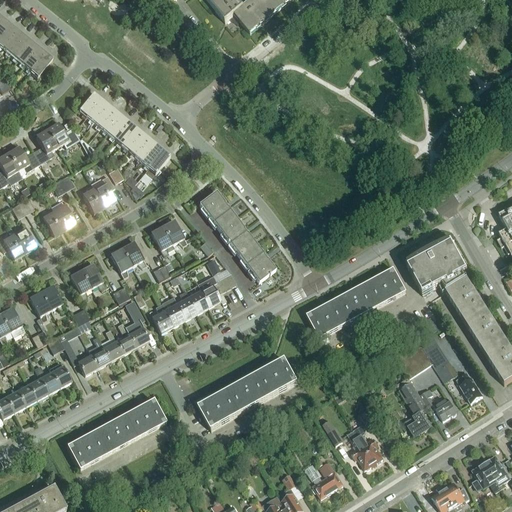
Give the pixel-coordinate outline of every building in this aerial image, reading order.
[(204,0),(225,25),(233,18),(244,8),(237,0),(204,0)] [(253,0),(245,7),(244,8),(233,18),(250,38),(275,16),(261,0),(253,0)] [(261,0),(275,16),(294,0),(261,0)] [(0,43),(12,29),(5,24),(0,29),(0,43)] [(0,43),(0,51),(3,53),(19,35),(12,29),(0,43)] [(25,41),(19,35),(3,53),(9,59),(25,41)] [(9,59),(16,65),(32,46),(25,41),(9,59)] [(39,52),(32,46),(16,65),(23,70),(39,52)] [(23,70),(30,76),(46,57),(39,52),(23,70)] [(53,63),(46,57),(30,76),(37,82),(53,63)] [(10,91),(4,80),(0,82),(0,90),(3,95),(10,91)] [(86,122),(102,103),(94,96),(78,116),(86,122)] [(86,122),(93,128),(109,108),(102,103),(86,122)] [(115,114),(109,108),(93,128),(99,133),(115,114)] [(99,133),(107,139),(123,120),(115,114),(99,133)] [(129,125),(123,120),(107,139),(113,145),(129,125)] [(113,145),(120,150),(136,131),(129,125),(113,145)] [(47,133),(57,151),(63,147),(66,151),(79,143),(72,131),(63,136),(58,127),(47,133)] [(143,137),(136,131),(120,150),(127,156),(143,137)] [(51,154),(57,151),(47,133),(35,140),(41,150),(33,155),(40,167),(54,159),(51,154)] [(127,156),(134,161),(150,142),(143,137),(127,156)] [(80,144),(90,161),(99,156),(82,142),(80,144)] [(157,148),(150,142),(134,161),(141,167),(157,148)] [(141,167),(147,173),(164,153),(157,148),(141,167)] [(26,175),(40,167),(33,155),(24,160),(18,151),(7,157),(18,174),(24,171),(26,175)] [(171,159),(164,153),(147,173),(155,178),(171,159)] [(12,178),(18,174),(7,157),(0,161),(0,170),(2,174),(0,174),(0,188),(1,191),(15,183),(12,178)] [(115,186),(123,181),(117,172),(109,176),(115,186)] [(60,183),(66,194),(74,189),(68,179),(60,183)] [(103,186),(93,192),(104,210),(115,203),(110,194),(114,191),(107,179),(101,183),(103,186)] [(57,199),(66,194),(60,183),(51,188),(57,199)] [(92,216),(104,210),(93,192),(91,188),(86,191),(89,195),(82,198),(92,216)] [(199,208),(212,225),(219,234),(236,222),(216,195),(199,208)] [(20,207),(26,217),(34,212),(28,202),(20,207)] [(17,222),(26,217),(20,207),(11,212),(17,222)] [(510,257),(511,260),(511,207),(506,211),(507,213),(499,218),(507,232),(499,237),(501,241),(497,243),(506,260),(510,257)] [(54,215),(64,233),(75,226),(65,208),(54,215)] [(52,239),(64,233),(54,215),(42,222),(52,239)] [(256,248),(236,222),(219,234),(239,261),(256,248)] [(163,231),(172,248),(177,245),(182,250),(187,247),(174,225),(163,231)] [(174,252),(172,248),(163,231),(159,233),(157,231),(152,234),(152,236),(151,237),(163,260),(168,257),(167,256),(174,252)] [(14,238),(24,256),(35,250),(25,232),(14,238)] [(13,263),(24,256),(14,238),(0,246),(0,250),(3,256),(7,254),(13,263)] [(447,295),(469,282),(464,275),(468,272),(452,243),(407,268),(423,298),(444,286),(447,295)] [(213,255),(205,245),(200,250),(207,259),(213,255)] [(134,247),(122,253),(131,270),(137,267),(141,272),(146,269),(134,247)] [(275,274),(262,256),(256,248),(239,261),(259,286),(275,274)] [(125,273),(131,270),(122,253),(119,255),(117,253),(112,256),(112,258),(111,259),(123,282),(127,279),(125,273)] [(158,272),(164,282),(170,279),(164,268),(158,272)] [(81,275),(90,292),(96,289),(100,294),(105,291),(93,269),(81,275)] [(407,295),(394,271),(366,287),(379,311),(407,295)] [(159,285),(164,282),(158,272),(153,275),(159,285)] [(84,295),(90,292),(81,275),(70,281),(82,304),(87,301),(84,295)] [(231,277),(226,280),(232,291),(237,288),(231,277)] [(208,312),(220,305),(217,299),(222,296),(216,285),(213,280),(205,284),(198,288),(201,295),(199,296),(208,312)] [(227,294),(232,291),(226,280),(221,283),(227,294)] [(466,327),(488,313),(469,282),(447,295),(446,296),(466,327)] [(222,296),(227,294),(221,283),(216,285),(222,296)] [(366,287),(337,303),(351,327),(379,311),(366,287)] [(196,318),(208,312),(199,296),(201,295),(198,288),(193,290),(197,297),(189,301),(187,302),(196,318)] [(124,290),(117,294),(123,305),(130,301),(124,290)] [(40,298),(49,314),(56,311),(60,316),(64,314),(52,291),(40,298)] [(118,308),(123,305),(117,294),(112,297),(118,308)] [(186,295),(182,297),(179,298),(182,305),(177,307),(176,308),(185,325),(196,318),(187,302),(189,301),(186,295)] [(145,307),(139,296),(133,300),(139,311),(145,307)] [(43,317),(49,314),(40,298),(29,304),(41,326),(46,323),(43,317)] [(173,331),(185,325),(176,308),(177,307),(174,301),(170,303),(173,310),(165,314),(164,315),(173,331)] [(134,303),(126,308),(135,325),(125,331),(129,338),(136,351),(149,344),(142,331),(144,330),(140,323),(143,321),(134,303)] [(351,327),(337,303),(307,320),(320,344),(351,327)] [(162,307),(158,309),(155,311),(159,317),(152,321),(161,338),(173,331),(164,315),(165,314),(162,307)] [(77,316),(83,327),(89,323),(83,312),(77,316)] [(9,336),(10,335),(13,341),(19,338),(24,335),(12,313),(0,319),(9,336)] [(466,327),(486,358),(508,344),(488,313),(466,327)] [(77,330),(83,327),(77,316),(71,319),(77,330)] [(3,339),(9,336),(0,319),(0,346),(1,348),(5,345),(3,339)] [(438,332),(431,322),(424,326),(431,337),(438,332)] [(126,334),(122,326),(117,329),(121,336),(126,334)] [(113,341),(109,333),(104,335),(109,343),(113,341)] [(36,338),(42,349),(48,346),(42,335),(36,338)] [(458,377),(432,337),(419,346),(432,366),(445,386),(458,377)] [(36,352),(42,349),(36,338),(30,341),(36,352)] [(123,358),(136,351),(129,338),(116,345),(123,358)] [(101,347),(96,340),(92,342),(96,350),(101,347)] [(63,352),(59,344),(58,341),(52,344),(59,355),(63,352)] [(59,344),(63,352),(64,352),(67,358),(72,355),(65,341),(59,344)] [(53,358),(59,355),(52,344),(47,347),(53,358)] [(511,351),(508,344),(486,358),(505,389),(511,383),(511,351)] [(110,365),(123,358),(116,345),(103,352),(110,365)] [(432,366),(419,346),(396,361),(410,381),(432,366)] [(98,355),(96,350),(88,354),(90,359),(97,372),(110,365),(103,352),(98,355)] [(84,379),(97,372),(90,359),(77,366),(84,379)] [(298,387),(285,363),(257,379),(270,402),(298,387)] [(48,399),(60,393),(51,376),(45,379),(40,369),(34,373),(38,380),(39,383),(48,399)] [(60,393),(72,386),(62,370),(51,376),(60,393)] [(462,379),(462,380),(456,383),(471,407),(483,399),(472,382),(471,382),(467,376),(462,379)] [(257,379),(228,395),(241,418),(270,402),(257,379)] [(48,399),(39,383),(38,380),(26,386),(28,389),(37,405),(48,399)] [(422,439),(422,437),(430,432),(424,422),(426,420),(423,415),(428,411),(412,386),(411,386),(408,381),(397,388),(416,419),(406,425),(416,441),(417,440),(419,441),(422,439)] [(25,412),(37,405),(28,389),(16,395),(25,412)] [(438,404),(431,392),(421,398),(428,410),(429,410),(437,405),(438,404)] [(14,418),(25,412),(16,395),(5,402),(14,418)] [(241,418),(228,395),(198,411),(211,435),(241,418)] [(0,420),(2,425),(14,418),(5,402),(0,404),(0,420)] [(429,410),(434,417),(437,415),(444,425),(453,419),(454,419),(456,418),(456,417),(457,416),(448,402),(439,408),(437,405),(429,410)] [(166,427),(153,403),(124,419),(136,443),(166,427)] [(378,434),(379,431),(378,430),(379,429),(370,414),(367,409),(360,414),(360,416),(360,417),(361,420),(370,435),(372,434),(373,435),(376,435),(378,434)] [(124,419),(95,435),(108,458),(136,443),(124,419)] [(344,446),(330,425),(322,430),(336,451),(344,446)] [(378,450),(374,443),(368,446),(363,438),(365,437),(366,434),(362,429),(353,434),(374,467),(378,465),(379,466),(382,465),(382,463),(383,462),(376,451),(378,450)] [(371,471),(371,469),(374,467),(353,434),(348,438),(358,452),(352,456),(356,463),(358,462),(365,473),(367,472),(369,472),(371,471)] [(108,458),(95,435),(65,451),(78,474),(108,458)] [(281,436),(273,441),(277,447),(285,442),(281,436)] [(251,468),(269,458),(264,449),(246,459),(251,468)] [(511,483),(507,477),(496,460),(495,461),(493,461),(491,462),(490,464),(485,467),(501,493),(507,490),(505,486),(511,483)] [(324,467),(321,462),(316,465),(319,470),(324,467)] [(315,496),(317,495),(322,502),(328,498),(328,499),(332,497),(332,496),(344,488),(329,466),(320,471),(326,481),(323,484),(320,480),(314,484),(316,487),(314,489),(315,491),(313,492),(315,496)] [(501,493),(485,467),(474,474),(475,476),(474,478),(476,480),(477,480),(479,483),(473,486),(478,493),(483,490),(484,492),(490,488),(496,497),(501,493)] [(283,504),(285,506),(285,507),(288,511),(302,511),(297,503),(298,502),(291,492),(296,488),(289,478),(282,482),(288,491),(287,492),(288,493),(286,495),(289,500),(283,504)] [(459,506),(464,503),(466,504),(469,502),(464,491),(460,494),(455,486),(454,487),(452,487),(449,489),(449,490),(444,494),(455,511),(461,511),(459,508),(460,507),(459,506)] [(65,511),(53,489),(11,511),(65,511)] [(455,511),(444,494),(439,497),(437,496),(434,498),(434,500),(432,501),(439,511),(455,511)] [(263,511),(264,511),(259,502),(252,506),(255,511),(263,511)]
